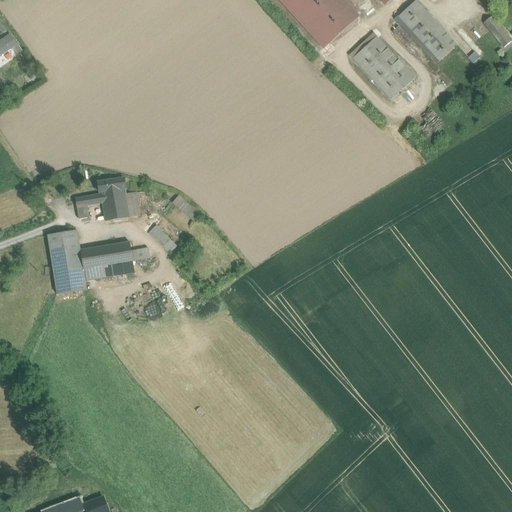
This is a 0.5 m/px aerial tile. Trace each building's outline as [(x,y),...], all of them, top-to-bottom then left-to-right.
[(358,17),(342,0),(280,0),(324,48),(358,17)] [(416,1),(398,18),(439,62),(457,46),(447,35),(416,1)] [(491,17),(484,23),(490,31),(504,48),(511,42),(491,17)] [(398,18),(395,21),(436,65),(439,62),(398,18)] [(459,25),(447,35),(457,46),(475,65),(486,54),(476,44),(459,25)] [(350,56),(353,59),(377,38),(373,34),(350,56)] [(0,42),(0,59),(4,65),(22,53),(10,36),(0,42)] [(353,59),(391,101),(415,79),(377,38),(353,59)] [(90,167),(89,182),(97,182),(98,168),(90,167)] [(101,192),(126,189),(125,179),(98,183),(99,193),(101,192)] [(140,216),(136,193),(126,194),(126,189),(101,192),(101,195),(75,199),(74,199),(76,208),(87,206),(102,204),(106,222),(140,216)] [(173,204),(193,221),(200,214),(179,196),(173,204)] [(87,206),(76,208),(78,219),(89,218),(87,206)] [(149,234),(156,241),(163,234),(156,226),(149,234)] [(77,231),(48,236),(58,295),(87,290),(85,281),(84,271),(80,251),(77,231)] [(163,234),(156,241),(169,254),(177,247),(163,234)] [(80,251),(84,271),(133,263),(133,261),(150,258),(148,249),(131,251),(130,243),(80,251)] [(84,271),(85,281),(135,273),(133,263),(84,271)] [(107,511),(103,500),(103,499),(98,501),(94,488),(77,494),(81,507),(83,511),(107,511)] [(117,511),(109,498),(103,500),(107,511),(117,511)]
